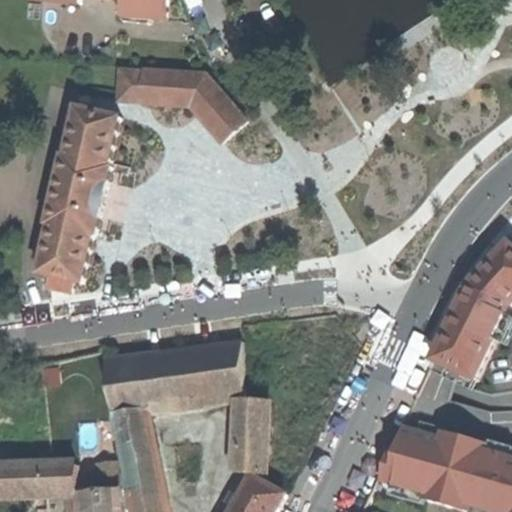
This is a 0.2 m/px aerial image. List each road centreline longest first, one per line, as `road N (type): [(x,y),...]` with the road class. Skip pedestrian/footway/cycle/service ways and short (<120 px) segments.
road 1 (residential): [(0,345),(371,290)]
road 2 (unclassified): [(371,290),(337,214),(271,117),(211,0)]
road 3 (secondary): [(319,511),(417,300)]
road 4 (secondary): [(417,300),(451,242),(511,173)]
